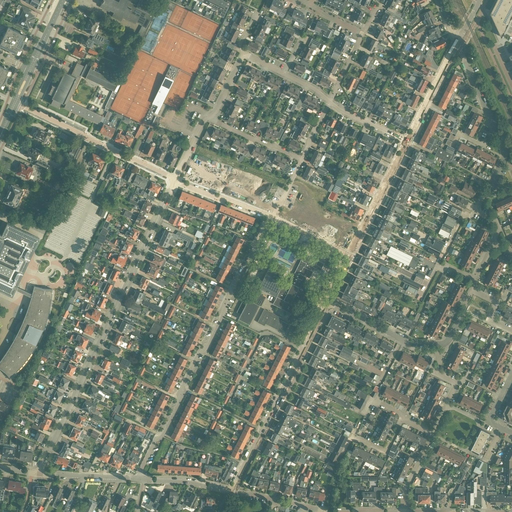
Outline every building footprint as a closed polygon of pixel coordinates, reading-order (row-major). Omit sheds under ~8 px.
[(29,3),(30,4),(35,6),(35,7),(39,9),(42,0),(26,0),(25,2),(29,3)] [(118,0),(102,0),(100,7),(113,13),(111,16),(121,21),(122,18),(136,24),(136,23),(139,16),(130,12),(132,7),(128,5),(130,2),(126,0),(119,0),(118,0)] [(140,0),(139,0),(137,5),(130,2),(128,5),(132,7),(130,12),(139,16),(136,23),(141,25),(146,28),(157,8),(148,3),(146,2),(142,1),(140,0)] [(215,0),(212,7),(211,9),(216,11),(217,9),(221,0),(215,0)] [(221,0),(217,9),(221,11),(220,14),(221,16),(223,18),(228,7),(225,6),(226,2),(221,0)] [(274,11),(279,1),(276,0),(275,0),(275,1),(273,0),(272,2),(268,0),(264,7),(269,10),(270,9),(274,11)] [(332,0),(329,8),(334,10),(339,1),(338,0),(332,0)] [(339,1),(334,10),(337,12),(338,11),(340,11),(342,6),(345,7),(347,1),(344,0),(343,3),(339,1)] [(396,4),(388,0),(386,0),(385,3),(384,5),(389,7),(388,10),(395,13),(397,9),(395,7),(396,4)] [(415,0),(417,4),(417,6),(418,9),(417,11),(418,14),(422,10),(420,3),(425,1),(424,0),(415,0)] [(500,33),(502,38),(503,35),(504,35),(505,32),(508,26),(511,17),(511,0),(497,0),(496,2),(495,4),(492,10),(491,12),(490,14),(491,14),(492,16),(495,23),(496,24),(499,31),(500,33)] [(279,1),(274,11),(279,13),(278,14),(283,17),(287,9),(282,7),(283,5),(282,4),(282,3),(279,1)] [(238,13),(237,16),(245,20),(248,15),(245,14),(246,12),(247,12),(249,8),(240,3),(236,11),(237,13),(238,13)] [(354,10),(353,12),(362,17),(364,14),(363,13),(364,11),(358,9),(359,6),(354,3),(352,6),(351,8),(354,10)] [(35,18),(33,17),(34,16),(29,13),(30,10),(18,5),(17,8),(20,9),(19,16),(17,15),(33,22),(35,18)] [(295,21),(300,11),(296,10),(296,11),(294,10),(293,12),(288,10),(285,17),(290,20),(291,19),(295,21)] [(430,10),(422,14),(424,20),(433,16),(432,13),(431,10),(430,10)] [(300,11),(295,21),(300,23),(299,24),(304,27),(308,19),(303,17),(304,15),(303,14),(303,13),(300,11)] [(353,12),(352,15),(347,15),(345,18),(355,23),(356,20),(359,22),(360,20),(361,20),(362,17),(353,12)] [(385,12),(382,18),(393,24),(396,19),(401,21),(402,18),(401,18),(393,14),(392,16),(385,12)] [(401,18),(402,18),(407,20),(409,15),(404,12),(401,18)] [(33,22),(17,15),(19,16),(18,20),(19,20),(18,22),(15,21),(13,24),(22,28),(23,25),(28,28),(29,26),(31,27),(33,22)] [(239,28),(240,25),(242,26),(245,20),(237,16),(234,22),(232,20),(230,23),(239,28)] [(265,16),(261,24),(259,22),(256,28),(264,32),(267,27),(268,27),(270,24),(273,24),(275,20),(265,16)] [(410,23),(412,25),(418,18),(416,16),(410,23)] [(435,22),(433,16),(424,20),(427,25),(435,22)] [(88,21),(87,23),(96,28),(99,21),(93,18),(92,19),(90,18),(89,20),(88,21)] [(393,24),(382,18),(380,24),(386,27),(387,27),(387,30),(393,33),(394,30),(389,26),(391,23),(393,24)] [(319,32),(323,23),(320,21),(319,22),(318,21),(316,24),(312,22),(309,29),(314,31),(314,30),(319,32)] [(87,31),(87,32),(93,35),(96,28),(87,23),(86,26),(86,27),(84,30),(87,31)] [(231,27),(229,33),(237,37),(240,31),(238,30),(239,28),(230,23),(229,26),(231,27)] [(323,23),(319,32),(323,34),(323,35),(328,38),(331,31),(327,28),(328,26),(326,25),(327,24),(323,23)] [(286,33),(284,38),(292,42),(295,37),(292,35),(295,30),(287,26),(284,31),(286,33)] [(416,47),(422,50),(425,45),(425,44),(428,38),(429,35),(439,31),(437,26),(428,30),(429,33),(426,34),(427,37),(424,35),(421,42),(418,41),(416,47)] [(0,45),(11,51),(11,52),(14,52),(18,54),(26,36),(23,34),(21,32),(20,33),(8,27),(0,43),(0,45)] [(388,43),(383,40),(384,38),(382,35),(383,32),(382,31),(383,29),(383,28),(381,27),(380,30),(377,28),(376,32),(375,32),(373,34),(374,35),(373,36),(382,40),(381,43),(387,46),(388,43)] [(262,45),(265,39),(262,37),(264,32),(256,28),(253,34),(255,34),(252,40),(262,45)] [(105,38),(103,38),(99,35),(99,34),(95,31),(92,37),(98,40),(103,42),(105,38)] [(441,35),(439,31),(429,35),(428,38),(428,39),(430,38),(430,37),(433,36),(435,38),(441,35)] [(234,42),(237,37),(229,33),(226,38),(222,36),(220,39),(228,43),(230,40),(234,42)] [(341,38),(339,43),(348,47),(350,44),(349,43),(349,42),(347,40),(349,36),(342,33),(340,38),(341,38)] [(79,41),(79,42),(91,48),(94,42),(96,43),(98,40),(92,37),(91,40),(90,39),(90,38),(86,36),(85,39),(81,37),(81,38),(80,38),(79,40),(79,41)] [(275,44),(283,48),(285,45),(289,48),(292,42),(284,38),(282,41),(278,39),(275,44)] [(371,41),(370,44),(382,50),(383,48),(379,46),(380,46),(376,44),(378,41),(372,38),(372,39),(371,38),(370,41),(371,41)] [(434,42),(437,49),(445,45),(445,44),(444,42),(442,39),(439,41),(439,40),(434,42)] [(260,46),(249,41),(248,44),(247,44),(248,45),(246,47),(255,52),(256,49),(258,50),(260,46)] [(303,51),(311,55),(314,49),(315,50),(316,47),(318,48),(319,45),(311,41),(309,47),(305,45),(303,51)] [(270,50),(272,47),(273,43),(271,42),(268,48),(265,46),(262,52),(265,54),(268,48),(270,50)] [(227,47),(225,53),(233,57),(236,51),(233,50),(235,46),(228,43),(226,47),(227,47)] [(346,51),(348,47),(339,43),(336,47),(335,47),(333,52),(340,55),(342,51),(345,52),(345,50),(346,51)] [(381,52),(382,50),(370,44),(367,49),(372,52),(374,49),(377,51),(377,50),(381,52)] [(86,56),(87,53),(85,52),(85,51),(82,49),(83,48),(78,46),(77,48),(76,47),(73,53),(84,59),(86,56)] [(278,48),(275,55),(284,59),(285,56),(286,56),(287,53),(278,48)] [(311,55),(303,51),(300,56),(303,58),(301,63),(306,66),(309,60),(311,55)] [(331,59),(329,64),(337,68),(340,62),(337,61),(339,55),(333,52),(330,58),(331,59)] [(230,62),(233,57),(225,53),(222,58),(221,57),(219,61),(225,65),(227,61),(230,62)] [(374,58),(365,53),(362,59),(373,64),(375,60),(380,62),(379,62),(386,65),(388,62),(386,61),(381,59),(375,55),(374,58)] [(218,66),(215,72),(224,76),(227,70),(223,69),(225,65),(219,61),(214,59),(212,63),(218,66)] [(371,69),(373,64),(362,59),(360,65),(367,68),(366,71),(377,76),(378,73),(371,69)] [(64,108),(93,122),(98,113),(70,100),(85,67),(77,63),(78,64),(76,67),(78,68),(75,76),(64,71),(57,87),(56,87),(55,86),(54,86),(54,85),(53,85),(52,84),(52,85),(52,86),(49,92),(48,92),(48,93),(49,93),(50,94),(51,94),(52,94),(53,95),(52,98),(53,98),(51,103),(50,103),(50,104),(51,104),(52,104),(53,105),(54,105),(54,106),(55,106),(56,106),(57,106),(57,107),(58,107),(59,108),(59,107),(61,102),(64,103),(66,104),(64,108)] [(85,77),(114,92),(119,82),(94,70),(95,67),(91,65),(91,66),(87,64),(85,67),(83,72),(81,75),(85,77)] [(311,77),(315,70),(305,65),(304,68),(296,64),(295,67),(294,66),(294,67),(293,70),(302,75),(303,71),(304,72),(306,69),(311,72),(309,75),(311,77)] [(327,76),(328,77),(331,72),(334,74),(337,68),(329,64),(326,69),(325,68),(322,74),(327,76)] [(0,86),(1,83),(3,84),(8,75),(6,74),(8,69),(6,69),(4,66),(3,67),(0,65),(0,86)] [(426,77),(427,75),(430,77),(432,71),(422,66),(418,74),(426,77)] [(246,67),(242,75),(246,77),(247,75),(252,78),(256,70),(250,67),(250,69),(246,67)] [(256,82),(261,84),(264,78),(265,76),(261,74),(261,72),(256,70),(252,78),(257,81),(256,82)] [(207,77),(206,79),(210,81),(216,84),(218,80),(221,82),(224,76),(215,72),(213,77),(211,77),(211,79),(207,77)] [(326,79),(327,76),(322,74),(317,72),(315,76),(321,79),(319,83),(328,87),(329,85),(330,84),(329,84),(331,81),(326,79)] [(452,75),(450,79),(457,82),(459,83),(463,76),(457,73),(456,75),(454,73),(453,75),(452,75)] [(422,85),(425,87),(427,81),(421,78),(420,80),(411,75),(409,79),(418,83),(422,85)] [(265,76),(264,78),(261,84),(262,85),(262,86),(262,87),(263,89),(265,90),(266,89),(267,89),(268,86),(271,88),(275,79),(269,76),(269,78),(265,76)] [(352,87),(354,88),(358,80),(351,77),(346,88),(350,90),(352,87)] [(406,82),(417,87),(415,89),(422,92),(425,87),(422,85),(418,83),(409,79),(406,78),(405,80),(407,81),(406,82)] [(216,84),(210,81),(206,79),(205,81),(206,81),(205,84),(207,85),(205,90),(206,91),(214,95),(217,89),(214,88),(216,84)] [(278,96),(283,87),(279,85),(281,82),(275,79),(271,88),(276,90),(276,91),(278,93),(277,96),(278,96)] [(449,82),(448,84),(455,87),(457,82),(450,79),(449,82)] [(164,80),(154,100),(157,101),(155,104),(160,106),(171,83),(164,80)] [(352,103),(357,105),(365,88),(359,84),(356,89),(354,93),(357,95),(352,103)] [(455,91),(453,90),(455,87),(448,84),(447,86),(445,89),(452,93),(454,94),(455,91)] [(290,97),(294,89),(289,86),(288,87),(285,86),(283,89),(284,89),(280,97),(282,98),(284,94),(290,97)] [(247,92),(238,88),(237,91),(236,91),(236,92),(235,94),(244,99),(243,100),(246,101),(248,96),(249,93),(254,95),(255,93),(248,90),(247,92)] [(357,105),(361,107),(365,98),(364,97),(366,94),(369,89),(365,88),(357,105)] [(294,102),(293,104),(296,105),(300,97),(298,96),(300,91),(294,89),(290,97),(289,99),(294,102)] [(451,95),(452,93),(445,89),(443,93),(444,93),(443,95),(449,98),(451,95)] [(214,95),(206,91),(203,96),(202,95),(200,100),(206,103),(208,99),(212,101),(214,95)] [(368,99),(366,98),(362,107),(366,110),(374,92),(372,91),(368,99)] [(366,110),(370,112),(374,102),(373,102),(377,93),(374,92),(366,110)] [(409,95),(409,96),(405,94),(404,96),(405,96),(417,102),(420,97),(414,94),(412,97),(409,95)] [(300,108),(301,106),(302,102),(308,105),(312,97),(307,95),(305,98),(301,96),(300,97),(296,105),(296,106),(300,108)] [(441,97),(440,100),(447,104),(449,98),(443,95),(442,97),(441,97)] [(414,108),(417,102),(405,96),(404,98),(407,100),(410,102),(409,104),(408,105),(414,108)] [(318,100),(312,97),(308,105),(309,106),(307,108),(313,111),(313,110),(317,112),(320,105),(316,103),(318,100)] [(375,112),(379,105),(378,105),(381,100),(378,98),(372,110),(375,112)] [(396,101),(397,102),(399,102),(402,104),(404,105),(407,107),(408,105),(409,104),(403,102),(397,98),(396,101)] [(231,102),(228,108),(237,112),(240,107),(241,108),(243,102),(237,99),(234,104),(231,102)] [(439,104),(438,106),(444,109),(447,104),(440,100),(438,104),(439,104)] [(399,102),(396,107),(396,108),(399,110),(401,110),(404,105),(402,104),(399,102)] [(382,106),(379,105),(375,112),(374,114),(380,117),(386,105),(386,104),(383,103),(382,106)] [(386,109),(388,106),(386,105),(380,117),(385,119),(389,121),(394,111),(390,109),(389,111),(386,109)] [(226,120),(234,124),(237,116),(235,115),(237,112),(228,108),(226,113),(229,115),(226,120)] [(449,115),(456,119),(458,115),(447,110),(445,113),(449,115)] [(406,116),(408,112),(406,111),(404,115),(404,114),(398,126),(403,129),(409,117),(406,116)] [(431,117),(438,120),(440,117),(443,118),(444,116),(435,112),(434,114),(433,113),(431,117)] [(473,115),(472,117),(480,121),(482,116),(474,112),(473,115)] [(392,120),(394,121),(393,123),(398,126),(404,114),(402,114),(400,116),(395,114),(392,120)] [(300,121),(298,127),(306,131),(309,125),(306,124),(308,118),(302,115),(300,120),(300,121)] [(130,124),(132,120),(124,116),(123,116),(122,120),(130,124)] [(161,118),(155,116),(151,125),(156,128),(161,118)] [(245,128),(251,131),(255,123),(249,120),(250,119),(246,117),(243,123),(247,125),(245,128)] [(430,120),(429,122),(436,126),(438,120),(431,117),(430,120)] [(472,117),(469,122),(477,126),(480,121),(472,117)] [(326,124),(328,124),(325,130),(328,132),(329,129),(330,127),(332,128),(336,120),(335,119),(334,119),(333,119),(331,118),(330,121),(328,120),(326,124)] [(259,125),(255,123),(251,131),(256,134),(258,131),(262,133),(263,129),(266,123),(261,120),(259,125)] [(102,127),(100,132),(105,134),(109,126),(106,125),(107,123),(104,122),(102,125),(103,125),(102,127)] [(342,135),(347,125),(341,122),(338,126),(336,125),(334,131),(336,132),(342,135)] [(439,127),(436,126),(429,122),(428,124),(426,127),(433,131),(434,128),(438,130),(439,127)] [(469,122),(467,127),(475,131),(477,126),(469,122)] [(110,123),(109,125),(109,126),(105,134),(107,135),(107,136),(110,137),(111,137),(115,127),(112,125),(113,124),(110,123)] [(264,135),(269,138),(273,130),(267,127),(269,124),(266,123),(263,129),(266,131),(264,135)] [(141,124),(134,136),(138,138),(145,126),(141,124)] [(289,136),(297,140),(300,135),(303,136),(306,131),(298,127),(295,132),(294,131),(292,134),(291,133),(289,136)] [(430,136),(433,131),(426,127),(424,131),(425,131),(424,133),(430,136)] [(467,127),(464,132),(472,136),(475,131),(467,127)] [(207,129),(203,137),(206,138),(207,136),(210,138),(210,137),(216,139),(220,131),(214,128),(213,132),(207,129)] [(277,136),(280,138),(283,130),(280,128),(278,132),(273,130),(269,138),(275,141),(277,136)] [(350,138),(351,136),(354,138),(357,131),(357,130),(354,129),(352,128),(350,131),(349,131),(347,136),(350,138)] [(34,136),(34,137),(46,143),(48,139),(45,138),(47,135),(50,136),(51,133),(48,132),(47,133),(38,129),(36,133),(34,133),(34,135),(34,136)] [(121,131),(120,130),(119,131),(116,136),(115,139),(116,139),(116,140),(118,141),(123,143),(125,139),(125,137),(126,135),(126,134),(123,133),(123,134),(120,133),(121,131)] [(144,145),(143,147),(146,148),(144,153),(150,156),(154,146),(148,144),(154,133),(151,131),(144,145)] [(225,134),(220,131),(216,139),(221,142),(220,143),(223,144),(222,145),(223,146),(225,147),(226,147),(226,146),(229,140),(224,137),(225,134)] [(59,136),(70,142),(72,138),(61,132),(59,136)] [(127,132),(126,134),(126,135),(125,137),(125,139),(123,143),(129,146),(133,138),(133,136),(133,135),(128,133),(128,132),(127,132)] [(360,142),(365,144),(369,136),(364,133),(360,142)] [(438,140),(430,136),(424,133),(423,135),(422,135),(421,138),(435,145),(438,140)] [(369,136),(365,144),(363,149),(365,150),(366,149),(369,150),(375,138),(369,136)] [(344,137),(340,144),(345,146),(348,139),(344,137)] [(233,142),(229,140),(226,146),(230,147),(230,146),(236,149),(240,141),(235,138),(233,142)] [(320,146),(319,149),(325,152),(326,150),(328,146),(327,146),(325,146),(327,142),(321,138),(321,139),(320,139),(319,141),(319,142),(318,145),(320,146)] [(448,162),(448,161),(452,154),(445,151),(435,145),(421,138),(419,142),(420,142),(419,144),(436,153),(435,156),(448,162)] [(290,139),(288,143),(289,144),(288,146),(297,150),(298,148),(299,147),(298,147),(300,144),(290,139)] [(382,141),(377,139),(375,144),(380,146),(383,148),(392,152),(394,148),(382,142),(382,141)] [(246,144),(240,141),(236,149),(239,150),(238,151),(245,155),(248,149),(249,147),(245,145),(246,144)] [(466,145),(461,143),(456,153),(461,155),(462,153),(466,145)] [(445,151),(452,154),(452,153),(455,149),(450,146),(448,145),(445,151)] [(466,145),(462,153),(467,156),(471,148),(466,145)] [(36,147),(34,150),(28,146),(24,155),(35,160),(36,158),(38,159),(40,154),(38,154),(39,152),(40,153),(41,153),(41,152),(42,152),(42,151),(42,150),(41,150),(36,147)] [(248,149),(245,155),(249,157),(250,154),(256,157),(260,148),(255,146),(253,149),(249,147),(248,149)] [(378,152),(373,150),(372,153),(381,158),(382,155),(389,158),(392,152),(383,148),(380,146),(379,149),(378,152)] [(70,152),(65,161),(69,162),(71,157),(73,158),(74,158),(77,159),(82,150),(78,148),(77,147),(76,149),(74,147),(71,153),(70,152)] [(159,149),(155,158),(161,161),(167,149),(164,148),(163,151),(159,149)] [(266,151),(260,148),(256,157),(261,159),(260,161),(263,162),(262,164),(264,164),(264,163),(265,163),(268,157),(264,155),(266,151)] [(475,150),(471,148),(467,156),(471,158),(477,148),(475,150)] [(482,150),(477,148),(471,158),(472,158),(473,156),(477,158),(482,150)] [(424,157),(426,155),(415,149),(413,154),(432,163),(434,160),(427,157),(427,158),(424,157)] [(486,153),(482,150),(477,158),(482,161),(486,153)] [(323,155),(315,151),(312,156),(320,160),(321,160),(323,162),(325,157),(326,156),(324,156),(323,155)] [(171,155),(166,163),(173,166),(177,158),(173,156),(175,153),(172,152),(171,155)] [(98,156),(92,153),(90,157),(89,157),(88,160),(89,160),(89,161),(93,163),(91,166),(93,168),(96,162),(95,161),(98,156)] [(195,158),(188,175),(228,191),(232,193),(272,209),(279,192),(278,191),(280,185),(270,181),(265,194),(204,170),(209,157),(199,153),(197,159),(195,158)] [(491,155),(486,153),(482,161),(487,163),(491,155)] [(272,163),(277,166),(281,157),(276,154),(274,158),(269,155),(268,157),(265,163),(271,166),(272,163)] [(431,165),(432,163),(413,154),(411,158),(418,161),(419,159),(424,161),(431,165)] [(496,158),(491,155),(487,163),(492,166),(492,165),(494,166),(497,159),(496,158)] [(95,161),(96,162),(93,168),(95,169),(96,167),(101,170),(103,164),(101,163),(104,158),(98,156),(95,161)] [(312,156),(309,162),(318,166),(321,160),(320,160),(312,156)] [(287,160),(281,157),(277,166),(282,168),(282,169),(285,170),(284,173),(287,174),(291,166),(285,163),(287,160)] [(37,159),(36,160),(34,165),(47,171),(50,166),(37,160),(37,159)] [(417,162),(410,159),(408,163),(420,169),(423,170),(428,173),(429,170),(421,166),(421,167),(416,165),(417,162)] [(73,166),(64,161),(63,164),(69,173),(73,166)] [(371,164),(383,170),(385,166),(378,163),(377,165),(375,164),(375,163),(372,161),(371,164)] [(419,171),(420,169),(408,163),(406,167),(416,172),(417,170),(419,171)] [(16,171),(17,172),(16,173),(23,176),(22,178),(27,180),(28,177),(29,177),(30,174),(35,176),(39,168),(33,165),(32,167),(24,164),(24,165),(21,164),(18,168),(16,171)] [(108,174),(105,179),(108,180),(110,177),(113,178),(114,177),(115,174),(119,166),(117,165),(116,165),(114,164),(112,168),(110,172),(109,174),(108,174)] [(372,169),(373,167),(375,169),(374,171),(381,174),(383,170),(371,164),(369,167),(372,169)] [(115,174),(114,177),(117,178),(116,180),(117,180),(115,183),(118,185),(119,184),(119,182),(120,180),(119,180),(120,178),(123,173),(122,173),(124,169),(122,168),(122,167),(119,166),(115,174)] [(313,176),(316,170),(307,166),(305,172),(313,176)] [(365,168),(363,172),(372,176),(374,173),(365,168)] [(403,174),(417,181),(418,178),(413,176),(414,173),(405,169),(403,174)] [(86,180),(89,174),(80,170),(77,175),(86,180)] [(120,180),(119,182),(122,184),(124,181),(129,184),(131,180),(134,173),(132,172),(131,172),(128,171),(127,174),(125,178),(122,177),(120,180)] [(313,176),(305,172),(302,177),(312,182),(313,179),(317,181),(318,178),(313,176)] [(342,172),(340,178),(345,181),(348,175),(342,172)] [(61,178),(65,180),(67,181),(69,176),(68,173),(63,175),(63,174),(61,178)] [(129,184),(131,185),(132,184),(134,186),(135,183),(138,185),(142,177),(140,175),(139,176),(137,174),(133,181),(131,180),(129,184)] [(401,178),(407,181),(412,184),(412,182),(416,184),(417,181),(403,174),(401,178)] [(473,174),(470,180),(476,183),(479,178),(473,174)] [(142,177),(138,185),(141,186),(140,188),(143,190),(147,180),(145,179),(145,178),(142,177)] [(335,185),(340,187),(341,186),(343,181),(338,178),(335,185)] [(367,183),(369,185),(374,187),(377,182),(369,178),(368,180),(364,179),(363,181),(367,183)] [(412,190),(414,186),(400,179),(398,184),(407,188),(412,190)] [(70,233),(73,235),(93,189),(91,188),(92,186),(83,182),(63,229),(59,228),(57,231),(69,236),(70,233)] [(154,183),(152,182),(148,189),(151,190),(147,198),(149,199),(154,189),(156,183),(154,182),(154,183)] [(330,192),(334,185),(328,182),(324,189),(330,192)] [(156,183),(154,189),(149,199),(153,201),(155,198),(153,197),(153,195),(154,196),(155,192),(157,193),(161,186),(158,185),(158,184),(156,183)] [(472,196),(476,189),(465,183),(461,191),(472,196)] [(23,188),(14,184),(13,186),(12,185),(11,185),(10,185),(9,185),(9,186),(9,187),(9,188),(10,189),(8,193),(12,195),(14,196),(19,199),(23,191),(22,190),(23,188)] [(412,190),(398,184),(396,188),(410,195),(412,190)] [(340,187),(335,185),(332,191),(338,194),(340,190),(344,192),(345,190),(342,188),(340,187)] [(51,188),(48,195),(56,198),(59,192),(51,188)] [(292,197),(283,214),(345,245),(354,226),(343,221),(339,230),(299,210),(308,193),(298,188),(293,198),(292,197)] [(395,189),(393,193),(407,200),(409,196),(395,189)] [(186,201),(188,194),(182,191),(179,198),(186,201)] [(332,191),(328,198),(334,202),(338,194),(332,191)] [(15,207),(19,199),(14,196),(12,195),(8,193),(6,198),(5,198),(4,198),(3,198),(3,199),(3,200),(3,201),(4,201),(5,202),(4,204),(13,208),(14,206),(15,207)] [(367,201),(370,196),(363,193),(362,196),(359,194),(356,193),(355,195),(367,201)] [(393,193),(391,197),(405,204),(407,200),(393,193)] [(186,201),(192,203),(195,196),(188,194),(186,201)] [(358,199),(356,201),(365,205),(367,201),(355,195),(354,197),(358,199)] [(195,196),(192,203),(199,206),(202,199),(195,196)] [(464,208),(468,201),(458,196),(456,200),(454,199),(452,202),(454,203),(464,208)] [(423,200),(426,202),(432,205),(434,201),(428,198),(424,197),(423,200)] [(504,210),(509,207),(505,198),(500,200),(504,210)] [(199,206),(206,209),(209,202),(202,199),(199,206)] [(363,209),(353,205),(355,203),(347,199),(346,202),(352,204),(351,206),(352,207),(351,210),(360,215),(363,209)] [(391,199),(388,203),(404,211),(405,209),(404,208),(404,207),(396,203),(397,202),(391,199)] [(137,202),(150,208),(151,206),(151,205),(152,204),(145,200),(144,202),(139,200),(137,202)] [(504,210),(500,200),(495,202),(498,208),(496,209),(497,213),(500,211),(504,210)] [(150,208),(137,202),(136,205),(139,206),(138,207),(138,208),(148,212),(148,211),(149,211),(150,208)] [(209,202),(206,209),(213,212),(216,204),(209,202)] [(388,203),(386,207),(393,210),(394,209),(401,213),(402,211),(404,212),(404,211),(388,203)] [(224,214),(226,207),(221,205),(218,211),(224,214)] [(452,205),(450,210),(459,214),(461,209),(452,205)] [(97,215),(102,217),(103,218),(105,214),(108,209),(106,208),(102,206),(100,211),(99,211),(97,215)] [(224,214),(229,216),(232,209),(226,207),(224,214)] [(395,213),(392,212),(386,208),(384,212),(393,217),(399,220),(400,217),(395,214),(395,213)] [(229,216),(233,217),(235,218),(237,211),(232,209),(229,216)] [(340,215),(345,217),(349,218),(350,216),(358,220),(360,215),(351,210),(348,215),(342,212),(340,215)] [(448,214),(457,218),(459,214),(450,210),(448,214)] [(125,213),(138,219),(144,222),(145,219),(145,217),(139,214),(137,216),(126,211),(125,213)] [(237,219),(240,220),(243,213),(237,211),(235,218),(237,219)] [(170,217),(179,221),(181,216),(173,212),(170,217)] [(397,224),(399,220),(393,217),(384,212),(382,216),(388,220),(388,219),(397,224)] [(125,213),(123,216),(135,221),(134,223),(141,226),(142,224),(143,225),(144,222),(138,219),(125,213)] [(244,222),(246,222),(249,216),(243,213),(240,220),(244,222)] [(445,219),(454,224),(456,220),(447,215),(445,219)] [(249,216),(246,222),(252,225),(255,218),(249,216)] [(176,225),(179,221),(170,217),(168,222),(176,225)] [(396,225),(381,218),(379,222),(386,225),(393,229),(394,230),(396,225)] [(452,228),(454,224),(445,219),(443,224),(452,228)] [(41,226),(49,230),(50,230),(52,224),(44,220),(41,226)] [(393,229),(386,225),(379,222),(377,226),(383,229),(384,229),(391,233),(393,229)] [(0,290),(12,296),(15,290),(24,294),(31,297),(32,295),(32,294),(25,290),(17,287),(17,286),(35,248),(40,238),(7,223),(2,235),(0,233),(0,290)] [(403,228),(412,232),(414,227),(406,223),(403,228)] [(443,223),(440,228),(444,230),(449,233),(450,233),(452,228),(443,224),(443,223)] [(481,225),(477,233),(486,237),(489,232),(483,229),(484,227),(481,225)] [(126,227),(124,226),(123,229),(137,235),(139,233),(138,233),(139,231),(129,226),(128,227),(126,227)] [(99,234),(105,237),(108,230),(102,227),(99,234)] [(391,235),(383,231),(376,227),(374,231),(388,238),(389,239),(391,235)] [(438,233),(442,235),(447,238),(450,233),(449,233),(444,230),(440,228),(438,233)] [(128,236),(135,240),(136,238),(137,235),(123,229),(122,231),(126,233),(125,235),(128,236)] [(177,238),(178,236),(165,230),(164,231),(162,234),(173,240),(174,240),(175,238),(177,238)] [(197,230),(194,236),(199,238),(201,239),(204,233),(197,230)] [(372,236),(379,239),(383,241),(383,239),(386,241),(388,238),(374,231),(372,236)] [(194,239),(181,233),(179,237),(187,241),(188,242),(188,241),(192,242),(193,243),(194,239)] [(477,233),(475,237),(484,241),(486,237),(477,233)] [(102,243),(105,237),(99,234),(96,241),(102,243)] [(161,237),(162,237),(161,239),(175,246),(176,243),(173,241),(173,240),(162,234),(161,237)] [(427,240),(442,247),(443,248),(445,243),(429,235),(427,240)] [(236,239),(234,241),(241,245),(244,239),(237,236),(236,239)] [(378,240),(371,237),(369,241),(388,250),(389,248),(386,247),(387,246),(381,243),(380,244),(377,242),(378,240)] [(471,240),(470,241),(482,246),(484,241),(475,237),(473,241),(471,240)] [(116,242),(131,249),(132,247),(131,246),(133,244),(122,239),(120,239),(120,240),(118,239),(116,242)] [(173,248),(175,246),(161,239),(160,241),(159,240),(158,243),(159,243),(159,244),(169,249),(170,247),(173,248)] [(433,249),(434,249),(440,252),(442,247),(427,240),(425,244),(429,246),(431,247),(433,249)] [(99,250),(102,243),(96,241),(93,248),(99,250)] [(232,247),(239,250),(241,245),(234,241),(232,247)] [(386,255),(388,250),(369,241),(368,243),(367,245),(379,251),(380,252),(386,255)] [(482,246),(470,241),(469,244),(478,249),(480,245),(482,246)] [(130,251),(131,249),(116,242),(115,244),(115,245),(119,246),(119,247),(119,248),(120,249),(121,250),(128,253),(129,251),(130,251)] [(469,244),(466,249),(475,254),(478,249),(469,244)] [(156,247),(155,249),(155,250),(160,252),(168,256),(170,251),(158,245),(157,247),(156,247)] [(367,246),(364,251),(376,256),(380,258),(381,256),(376,253),(375,254),(376,251),(367,246)] [(391,246),(388,250),(386,255),(408,265),(412,257),(391,246)] [(434,249),(433,249),(431,247),(429,246),(427,251),(438,257),(440,252),(434,249)] [(239,250),(232,247),(229,252),(236,256),(239,250)] [(96,257),(99,250),(93,248),(90,254),(92,255),(96,257)] [(466,249),(464,254),(473,258),(475,254),(466,249)] [(111,262),(122,267),(123,265),(124,265),(125,263),(107,254),(108,254),(104,252),(102,256),(107,258),(107,257),(111,259),(110,260),(111,262)] [(108,254),(107,254),(125,263),(126,260),(125,260),(126,258),(119,255),(116,253),(114,253),(113,254),(109,252),(108,254)] [(229,252),(227,257),(234,261),(236,256),(229,252)] [(464,254),(461,259),(470,263),(473,258),(464,254)] [(152,259),(151,260),(161,265),(163,266),(166,261),(163,260),(154,255),(153,256),(152,257),(151,258),(152,259)] [(306,291),(309,285),(309,284),(310,284),(305,281),(307,277),(309,278),(313,271),(315,267),(320,270),(324,263),(314,259),(313,260),(304,256),(302,260),(301,260),(292,276),(291,276),(288,283),(278,278),(278,271),(269,267),(258,288),(276,297),(273,304),(280,307),(280,308),(280,307),(287,311),(294,314),(294,315),(298,307),(297,307),(299,305),(302,298),(303,298),(302,298),(306,291)] [(362,256),(360,260),(374,267),(375,265),(370,262),(369,263),(367,262),(368,259),(362,256)] [(497,256),(493,264),(502,268),(505,263),(499,260),(500,258),(497,256)] [(227,257),(224,263),(231,266),(234,261),(227,257)] [(419,260),(412,257),(408,265),(414,268),(419,260)] [(470,263),(461,259),(459,263),(465,266),(464,269),(467,270),(470,263)] [(374,267),(360,260),(358,264),(372,271),(374,267)] [(95,265),(89,262),(87,261),(84,268),(88,270),(92,272),(95,265)] [(148,266),(147,268),(157,273),(159,268),(150,263),(149,265),(148,265),(148,266)] [(222,269),(228,272),(231,266),(224,263),(222,269)] [(500,272),(502,268),(493,264),(491,268),(500,272)] [(357,266),(355,270),(369,277),(371,274),(371,273),(367,271),(368,271),(364,269),(363,269),(357,266)] [(113,270),(106,267),(104,270),(118,276),(119,274),(120,273),(120,272),(120,271),(114,268),(113,270)] [(146,272),(145,273),(155,277),(157,273),(147,268),(146,269),(146,270),(146,272)] [(491,268),(489,273),(498,277),(500,272),(491,268)] [(222,269),(219,274),(226,277),(228,272),(222,269)] [(118,276),(104,270),(103,272),(107,274),(106,276),(116,280),(117,280),(117,279),(117,278),(118,276)] [(355,270),(353,274),(359,277),(360,276),(366,279),(366,278),(369,280),(372,281),(373,279),(369,277),(355,270)] [(418,271),(416,276),(423,280),(425,275),(418,271)] [(496,281),(498,277),(489,273),(487,277),(496,281)] [(219,274),(216,280),(220,282),(223,283),(226,277),(219,274)] [(350,279),(361,285),(365,287),(367,282),(365,281),(364,281),(352,275),(350,279)] [(420,284),(409,278),(404,276),(402,281),(418,289),(420,284)] [(416,276),(413,281),(421,284),(423,280),(416,276)] [(140,281),(154,288),(157,289),(158,287),(148,282),(149,280),(143,277),(140,281)] [(493,286),(496,281),(487,277),(483,284),(486,285),(487,283),(493,286)] [(361,285),(350,279),(348,283),(359,289),(361,285)] [(99,280),(98,283),(100,284),(111,289),(112,287),(113,288),(114,286),(113,285),(114,285),(107,282),(106,284),(99,280)] [(150,290),(152,291),(154,288),(140,281),(138,286),(145,289),(147,290),(150,289),(150,290)] [(99,287),(98,289),(109,294),(110,294),(111,292),(110,292),(111,289),(100,284),(98,283),(96,286),(99,287)] [(461,286),(455,283),(453,288),(462,292),(465,286),(462,284),(461,286)] [(214,289),(220,293),(223,287),(216,284),(215,287),(213,286),(211,288),(214,289)] [(347,285),(345,289),(359,296),(362,297),(363,295),(357,292),(358,290),(347,285)] [(409,285),(406,290),(416,294),(418,289),(409,285)] [(0,360),(0,367),(5,372),(10,377),(12,376),(14,374),(16,372),(18,369),(20,367),(22,365),(24,362),(26,360),(28,357),(30,355),(32,352),(33,350),(35,347),(36,344),(38,341),(39,342),(43,334),(42,333),(43,330),(44,327),(45,324),(46,321),(47,318),(48,316),(49,313),(49,310),(50,307),(50,304),(51,301),(51,298),(52,295),(52,292),(52,289),(45,288),(34,286),(33,290),(32,294),(32,295),(31,297),(31,298),(30,301),(29,305),(28,309),(26,312),(25,316),(24,318),(23,321),(22,321),(21,322),(20,322),(19,323),(18,323),(18,324),(17,325),(17,326),(16,327),(16,328),(16,330),(16,331),(16,332),(16,333),(16,334),(16,335),(15,338),(13,341),(11,344),(9,347),(7,350),(5,353),(3,357),(1,360),(0,360)] [(80,291),(74,288),(71,295),(76,297),(77,298),(80,291)] [(157,297),(158,294),(160,291),(157,289),(154,288),(152,291),(150,290),(149,293),(157,297)] [(453,288),(451,293),(460,297),(462,292),(453,288)] [(214,289),(211,295),(218,298),(220,293),(214,289)] [(259,305),(261,306),(266,297),(260,294),(251,289),(244,303),(242,302),(237,312),(240,314),(238,319),(249,324),(259,305)] [(357,300),(359,296),(345,289),(343,293),(354,298),(357,300)] [(414,298),(416,294),(406,290),(406,289),(404,294),(414,298)] [(145,297),(146,294),(136,290),(134,295),(142,298),(145,299),(145,300),(148,302),(150,299),(145,297)] [(451,293),(448,297),(457,302),(460,297),(451,293)] [(96,295),(93,294),(91,296),(105,303),(106,301),(107,301),(107,300),(107,299),(97,294),(96,295)] [(341,298),(349,302),(348,303),(352,305),(359,309),(372,315),(374,310),(343,294),(341,298)] [(377,299),(380,300),(384,302),(387,297),(380,294),(377,299)] [(132,299),(135,301),(135,302),(139,304),(142,298),(134,295),(132,299)] [(206,299),(208,300),(215,304),(218,298),(211,295),(210,298),(207,297),(206,299)] [(105,303),(91,296),(90,299),(94,301),(93,303),(96,304),(103,308),(103,307),(104,307),(104,306),(104,305),(105,303)] [(448,297),(446,302),(455,306),(457,302),(448,297)] [(206,306),(212,309),(215,304),(208,300),(206,299),(203,304),(206,306)] [(82,309),(95,315),(99,317),(100,315),(100,314),(101,312),(94,309),(94,308),(90,306),(91,305),(82,300),(81,302),(83,304),(81,308),(82,309)] [(167,311),(161,308),(148,302),(145,300),(143,305),(156,311),(164,315),(164,314),(165,315),(167,311)] [(443,300),(441,305),(450,309),(452,305),(455,307),(455,306),(446,302),(443,300)] [(164,301),(161,308),(167,311),(171,304),(164,301)] [(128,305),(127,308),(128,308),(131,310),(130,312),(136,315),(137,313),(138,313),(141,306),(135,303),(134,305),(130,304),(129,306),(128,305)] [(380,314),(382,316),(381,318),(387,321),(391,311),(393,307),(385,303),(385,304),(384,304),(383,307),(380,314)] [(441,305),(438,309),(447,314),(450,309),(441,305)] [(206,306),(203,311),(210,314),(212,309),(206,306)] [(503,317),(508,319),(511,311),(505,307),(502,313),(505,314),(503,317)] [(69,311),(64,309),(61,315),(66,318),(69,311)] [(90,318),(96,321),(98,319),(99,317),(95,315),(82,309),(81,311),(83,313),(85,314),(84,316),(90,318)] [(264,309),(263,311),(257,322),(264,326),(265,323),(278,330),(279,328),(285,331),(289,325),(280,320),(281,318),(264,309)] [(447,314),(438,309),(436,314),(445,318),(447,314)] [(397,313),(391,311),(387,321),(392,323),(393,322),(395,323),(396,322),(397,320),(400,313),(401,311),(398,310),(397,313)] [(200,317),(207,320),(210,314),(203,311),(200,317)] [(401,311),(400,313),(397,320),(396,322),(398,324),(398,325),(403,328),(408,318),(403,315),(404,312),(402,311),(401,312),(401,311)] [(436,314),(434,318),(443,323),(445,318),(436,314)] [(141,322),(125,315),(123,319),(133,324),(134,322),(139,324),(141,322)] [(340,332),(341,332),(345,323),(332,316),(327,325),(341,332),(340,332)] [(413,321),(408,318),(403,328),(408,330),(409,329),(412,330),(413,327),(416,321),(414,319),(413,321)] [(434,318),(431,323),(441,328),(443,323),(434,318)] [(77,320),(76,322),(78,324),(80,324),(92,330),(93,330),(94,328),(93,328),(94,326),(88,322),(87,325),(77,320)] [(132,325),(129,324),(123,320),(122,321),(121,322),(121,323),(120,325),(132,331),(139,334),(139,333),(140,331),(138,330),(138,329),(136,328),(135,329),(131,327),(132,325)] [(196,326),(202,329),(205,324),(198,320),(196,326)] [(467,330),(472,332),(477,323),(470,320),(468,323),(470,324),(467,330)] [(154,321),(151,327),(158,330),(161,325),(159,324),(156,322),(154,321)] [(226,327),(232,330),(235,325),(228,322),(226,327)] [(346,323),(345,323),(341,332),(344,334),(345,332),(350,334),(355,325),(352,323),(351,324),(349,323),(348,325),(345,324),(346,323)] [(431,323),(429,327),(438,332),(441,328),(431,323)] [(472,332),(477,335),(481,326),(477,323),(472,332)] [(93,330),(92,330),(80,324),(79,327),(84,329),(84,332),(90,335),(91,332),(92,333),(93,330)] [(132,331),(120,325),(119,327),(118,328),(118,329),(125,333),(125,332),(126,333),(127,333),(129,332),(131,333),(132,331)] [(355,340),(358,341),(363,332),(360,330),(361,328),(358,327),(359,327),(355,325),(350,334),(356,337),(355,340)] [(196,326),(193,331),(200,334),(202,329),(196,326)] [(326,326),(324,330),(338,337),(339,335),(332,332),(333,330),(326,326)] [(477,335),(481,337),(486,328),(481,326),(477,335)] [(158,330),(151,327),(149,332),(155,335),(158,330)] [(235,332),(232,330),(226,327),(223,332),(230,335),(231,333),(233,334),(235,332)] [(438,332),(429,327),(426,335),(429,336),(430,334),(436,337),(438,332)] [(486,328),(481,337),(486,339),(489,333),(491,334),(493,331),(486,328)] [(324,330),(322,335),(329,338),(330,336),(337,339),(336,341),(344,345),(346,341),(341,339),(338,337),(324,330)] [(131,334),(141,339),(142,335),(139,333),(139,334),(132,331),(131,333),(131,334)] [(190,336),(197,339),(200,334),(193,331),(190,336)] [(366,331),(365,333),(363,331),(363,332),(358,341),(355,340),(354,339),(353,341),(354,341),(353,345),(355,346),(356,346),(357,346),(359,342),(360,343),(362,341),(367,343),(372,334),(369,332),(366,331)] [(220,338),(227,341),(230,335),(223,332),(220,338)] [(116,334),(114,337),(125,342),(127,340),(125,339),(126,337),(117,333),(116,335),(116,334)] [(69,336),(72,338),(74,338),(87,344),(88,342),(87,341),(88,339),(78,335),(77,336),(73,334),(72,335),(70,334),(69,336)] [(375,335),(372,334),(367,343),(372,346),(371,349),(373,350),(377,344),(378,340),(379,339),(376,338),(377,337),(374,335),(375,335)] [(190,336),(188,342),(194,345),(197,339),(190,336)] [(322,336),(319,340),(335,348),(336,345),(332,343),(331,344),(330,343),(331,340),(328,339),(322,336)] [(113,339),(114,340),(113,342),(119,345),(120,343),(124,345),(125,342),(114,337),(113,339)] [(74,344),(77,345),(84,348),(85,346),(86,346),(87,344),(74,338),(73,341),(74,342),(74,344)] [(224,347),(227,341),(220,338),(217,343),(224,347)] [(317,344),(327,349),(329,348),(334,350),(335,348),(319,340),(317,344)] [(377,349),(383,352),(387,342),(384,341),(382,340),(381,342),(378,340),(377,344),(373,350),(376,352),(377,349)] [(499,345),(509,350),(511,343),(511,342),(509,341),(508,343),(502,340),(499,345)] [(183,346),(185,347),(192,350),(194,345),(188,342),(186,345),(184,343),(183,346)] [(390,344),(387,342),(383,352),(388,355),(387,357),(390,358),(393,352),(390,351),(393,346),(390,344)] [(221,352),(224,347),(217,343),(215,349),(221,352)] [(281,349),(287,353),(290,347),(283,344),(281,343),(280,346),(279,348),(281,349)] [(109,349),(112,351),(118,354),(121,348),(112,344),(111,344),(110,346),(110,347),(109,349)] [(454,351),(463,355),(466,351),(460,348),(461,346),(458,344),(454,351)] [(317,345),(315,350),(324,354),(327,356),(330,357),(331,356),(326,353),(327,351),(323,349),(317,345)] [(499,345),(497,350),(506,355),(509,350),(499,345)] [(192,350),(185,347),(183,346),(181,348),(184,350),(182,353),(189,356),(192,350)] [(341,351),(350,356),(353,351),(343,346),(341,351)] [(67,347),(67,349),(66,351),(80,358),(81,355),(82,353),(75,350),(74,352),(73,351),(73,350),(67,347)] [(224,353),(221,352),(215,349),(212,354),(219,358),(220,354),(223,356),(224,353)] [(287,353),(281,349),(278,354),(285,358),(287,353)] [(42,356),(47,359),(48,359),(51,353),(45,350),(42,356)] [(315,350),(313,354),(323,359),(324,357),(326,357),(327,356),(324,354),(315,350)] [(497,350),(495,354),(504,359),(506,355),(497,350)] [(355,358),(341,351),(339,355),(353,363),(355,358)] [(398,362),(403,364),(408,354),(404,351),(398,362)] [(461,360),(463,355),(454,351),(452,356),(461,360)] [(71,359),(77,362),(79,360),(80,358),(68,352),(67,354),(72,357),(71,359)] [(276,359),(282,363),(285,358),(278,354),(276,359)] [(408,354),(403,364),(408,366),(413,356),(408,354)] [(493,359),(504,365),(504,364),(502,363),(504,359),(495,354),(493,359)] [(312,355),(310,359),(324,366),(326,362),(312,355)] [(408,366),(413,369),(419,356),(418,356),(417,358),(413,356),(408,366)] [(415,365),(419,368),(424,359),(419,356),(413,369),(415,365)] [(449,360),(459,365),(461,360),(452,356),(449,360)] [(104,358),(102,363),(114,368),(117,369),(118,368),(117,367),(114,365),(114,363),(104,358)] [(122,358),(120,363),(130,368),(132,364),(130,363),(131,362),(122,358)] [(273,364),(280,368),(282,363),(276,359),(274,358),(273,360),(275,361),(273,364)] [(207,363),(214,367),(216,368),(218,365),(215,364),(216,362),(210,359),(207,363)] [(317,368),(318,365),(323,368),(324,366),(310,359),(308,363),(317,368)] [(424,359),(419,368),(423,370),(427,364),(429,365),(430,362),(424,359)] [(495,361),(493,365),(502,369),(504,365),(493,359),(495,361)] [(456,369),(459,365),(449,360),(446,367),(449,369),(450,366),(456,369)] [(74,369),(75,366),(65,361),(64,364),(60,362),(59,364),(74,371),(75,369),(74,369)] [(175,366),(182,369),(185,364),(178,361),(175,366)] [(74,371),(59,364),(57,363),(54,362),(53,365),(66,371),(65,373),(63,372),(62,374),(66,376),(67,374),(71,375),(72,373),(73,374),(74,371)] [(130,369),(130,368),(120,363),(118,366),(129,371),(130,369)] [(216,368),(214,367),(207,363),(205,369),(211,372),(213,369),(215,370),(216,368)] [(270,370),(277,373),(280,368),(273,364),(270,370)] [(493,365),(491,369),(499,374),(502,369),(493,365)] [(170,371),(172,372),(179,375),(182,369),(175,366),(175,367),(173,366),(170,371)] [(319,371),(312,367),(310,371),(330,381),(331,379),(329,378),(330,377),(328,377),(328,376),(322,372),(321,372),(319,371)] [(209,377),(211,372),(205,369),(202,374),(209,377)] [(491,369),(489,374),(497,378),(499,374),(491,369)] [(277,373),(270,370),(268,375),(274,378),(277,373)] [(329,384),(330,382),(330,381),(310,371),(308,375),(315,379),(316,377),(329,384)] [(96,377),(106,381),(112,384),(113,381),(112,381),(108,379),(108,377),(98,372),(96,377)] [(170,377),(176,381),(179,375),(172,372),(170,377)] [(206,383),(209,377),(202,374),(199,379),(206,383)] [(486,379),(495,383),(497,378),(489,374),(486,379)] [(265,380),(272,383),(274,378),(268,375),(266,378),(264,377),(263,379),(265,380)] [(372,378),(365,375),(363,380),(369,383),(372,378)] [(55,379),(67,385),(68,383),(69,383),(69,381),(69,380),(62,377),(61,379),(56,376),(55,379)] [(94,381),(104,386),(105,384),(111,387),(112,384),(106,381),(96,377),(94,381)] [(174,386),(176,381),(170,377),(167,383),(174,386)] [(308,377),(306,381),(320,388),(321,389),(322,387),(320,386),(316,384),(317,382),(314,381),(314,380),(308,377)] [(366,382),(356,377),(354,380),(364,385),(366,382)] [(66,387),(67,385),(55,379),(53,382),(55,383),(55,385),(65,389),(66,389),(67,387),(66,387)] [(203,388),(206,383),(199,379),(197,385),(203,388)] [(437,379),(433,386),(442,390),(445,386),(439,383),(440,380),(437,379)] [(495,383),(486,379),(484,383),(490,387),(489,389),(491,390),(495,383)] [(272,383),(265,380),(263,385),(269,388),(272,383)] [(315,389),(319,391),(320,388),(306,381),(303,385),(314,390),(315,389)] [(164,389),(171,392),(174,386),(167,383),(165,382),(163,384),(166,386),(164,389)] [(428,389),(431,390),(440,395),(442,390),(433,386),(430,384),(428,389)] [(206,389),(203,388),(197,385),(194,390),(203,395),(206,389)] [(89,390),(101,396),(103,396),(104,397),(105,394),(101,392),(101,391),(100,390),(98,389),(92,386),(91,388),(90,388),(89,390)] [(313,395),(308,392),(309,390),(303,386),(301,390),(310,395),(313,396),(313,395)] [(387,398),(391,389),(386,386),(382,395),(387,398)] [(113,393),(107,390),(103,388),(102,391),(111,396),(113,393)] [(322,389),(321,392),(327,395),(326,396),(336,400),(335,402),(343,406),(346,407),(349,409),(352,404),(343,400),(337,397),(322,389)] [(391,400),(396,391),(391,389),(387,398),(391,400)] [(55,392),(49,390),(48,393),(61,398),(62,396),(63,395),(63,394),(56,390),(55,392)] [(101,396),(89,390),(88,393),(89,393),(88,395),(95,398),(101,401),(103,396),(101,396)] [(264,390),(262,393),(261,395),(268,398),(270,393),(264,390)] [(431,390),(429,395),(440,401),(440,400),(438,399),(440,395),(431,390)] [(358,396),(362,398),(367,400),(369,395),(361,391),(358,396)] [(396,402),(400,393),(396,391),(391,400),(396,402)] [(159,398),(166,401),(169,396),(162,392),(159,398)] [(61,398),(48,393),(47,395),(47,398),(59,403),(60,402),(60,401),(60,400),(61,398)] [(400,405),(405,396),(400,393),(396,402),(400,405)] [(199,397),(192,394),(190,399),(196,402),(199,397)] [(261,395),(260,397),(258,400),(265,403),(268,398),(261,395)] [(431,397),(429,401),(438,405),(440,401),(429,395),(428,395),(431,397)] [(464,395),(461,401),(459,400),(457,403),(464,406),(469,397),(464,395)] [(298,396),(296,400),(307,406),(311,407),(312,405),(308,402),(308,401),(298,396)] [(409,405),(407,404),(409,398),(405,396),(400,405),(407,408),(409,405)] [(473,400),(469,397),(464,406),(469,409),(473,400)] [(157,403),(163,407),(166,401),(159,398),(157,403)] [(194,407),(196,402),(190,399),(187,404),(194,407)] [(38,401),(35,400),(34,402),(37,403),(55,412),(56,410),(57,408),(57,407),(49,404),(49,405),(46,404),(38,401)] [(83,404),(95,410),(96,408),(91,405),(92,403),(85,400),(84,402),(83,404)] [(258,400),(256,405),(263,408),(265,403),(258,400)] [(469,409),(473,411),(478,402),(473,400),(469,409)] [(429,401),(427,406),(435,410),(438,405),(429,401)] [(44,410),(43,412),(53,416),(54,416),(54,414),(55,412),(37,403),(34,402),(33,405),(41,409),(44,410)] [(483,404),(478,402),(473,411),(480,415),(482,411),(480,410),(483,404)] [(154,408),(161,411),(163,407),(157,403),(154,408)] [(300,412),(293,408),(294,406),(288,403),(286,407),(300,414),(300,412)] [(95,410),(83,404),(82,407),(81,409),(86,411),(86,412),(91,414),(92,411),(94,412),(93,413),(99,415),(100,412),(95,410)] [(184,410),(191,413),(194,407),(187,404),(184,410)] [(253,410),(260,413),(263,408),(256,405),(253,410)] [(511,414),(511,407),(507,405),(503,412),(506,414),(507,416),(511,414)] [(427,406),(425,410),(433,414),(435,410),(427,406)] [(286,407),(284,411),(293,416),(296,418),(297,416),(305,420),(306,417),(300,414),(286,407)] [(152,414),(158,417),(161,411),(154,408),(152,414)] [(188,418),(191,413),(184,410),(182,415),(188,418)] [(253,410),(252,413),(251,415),(257,418),(260,413),(253,410)] [(433,414),(425,410),(421,417),(424,418),(425,416),(431,419),(433,414)] [(292,418),(292,417),(283,412),(281,416),(295,424),(297,421),(292,418)] [(387,413),(384,418),(393,422),(395,417),(387,413)] [(76,419),(87,424),(88,424),(90,425),(92,423),(88,421),(85,419),(86,417),(79,414),(78,416),(76,419)] [(149,419),(155,422),(158,417),(152,414),(149,419)] [(185,424),(188,418),(182,415),(179,421),(185,424)] [(257,418),(251,415),(250,417),(248,420),(255,424),(257,418)] [(50,423),(50,422),(51,420),(44,416),(43,418),(38,416),(37,419),(49,425),(50,423)] [(281,416),(279,421),(291,427),(294,426),(295,424),(281,416)] [(383,420),(382,422),(390,427),(393,422),(384,418),(382,416),(381,418),(383,420)] [(37,419),(36,419),(32,417),(31,419),(35,421),(36,421),(40,424),(39,426),(47,429),(48,427),(49,427),(49,425),(37,419)] [(146,425),(153,428),(155,422),(149,419),(146,425)] [(335,420),(333,422),(336,424),(336,426),(341,428),(343,424),(335,420)] [(185,424),(179,421),(176,426),(183,430),(187,432),(190,426),(185,424)] [(278,422),(276,426),(288,432),(290,428),(278,422)] [(382,422),(380,427),(388,431),(390,427),(382,422)] [(127,423),(127,424),(125,428),(122,435),(126,437),(128,434),(128,435),(133,425),(127,423)] [(253,427),(246,424),(244,429),(250,432),(253,427)] [(350,433),(352,428),(343,424),(341,428),(350,433)] [(15,434),(17,429),(9,426),(7,430),(15,434)] [(180,434),(183,430),(176,426),(174,431),(180,434)] [(276,426),(274,430),(281,433),(282,432),(288,435),(290,433),(288,432),(276,426)] [(72,428),(70,431),(83,437),(84,435),(80,433),(81,431),(74,427),(73,429),(72,428)] [(145,436),(145,435),(146,434),(145,434),(146,430),(140,427),(137,433),(144,437),(145,436)] [(380,427),(377,432),(385,436),(388,431),(380,427)] [(401,427),(397,435),(402,438),(406,429),(401,427)] [(38,439),(41,441),(41,440),(42,440),(43,438),(43,437),(41,436),(43,433),(37,431),(32,429),(29,437),(37,441),(38,439)] [(244,429),(243,431),(241,434),(248,437),(250,432),(244,429)] [(406,429),(402,438),(407,440),(411,432),(406,429)] [(470,451),(481,456),(482,457),(484,454),(480,452),(490,433),(482,429),(470,451)] [(70,435),(69,437),(75,440),(76,438),(81,440),(83,437),(70,431),(69,434),(70,435)] [(177,440),(180,434),(174,431),(171,437),(177,440)] [(273,431),(271,436),(283,441),(290,445),(291,442),(282,438),(279,436),(280,435),(273,431)] [(385,436),(377,432),(375,437),(383,441),(385,436)] [(411,432),(407,440),(412,442),(416,434),(411,432)] [(248,437),(241,434),(239,437),(239,439),(245,443),(248,437)] [(348,438),(342,435),(341,434),(338,439),(340,440),(345,443),(348,438)] [(415,449),(417,445),(421,437),(416,434),(412,442),(410,446),(415,449)] [(329,445),(331,441),(321,436),(319,440),(329,445)] [(426,439),(421,437),(417,445),(422,447),(426,439)] [(239,439),(237,442),(236,444),(243,448),(245,443),(239,439)] [(345,443),(340,440),(338,439),(336,444),(337,444),(343,447),(345,443)] [(105,443),(98,457),(100,458),(100,459),(102,460),(104,456),(108,448),(109,446),(111,443),(108,441),(107,444),(105,443)] [(269,441),(266,447),(272,450),(275,452),(277,448),(278,446),(269,441)] [(83,447),(76,444),(73,442),(71,446),(81,451),(82,451),(83,447)] [(332,442),(329,446),(340,452),(343,447),(337,444),(336,444),(332,442)] [(62,449),(72,454),(73,452),(74,450),(68,447),(69,445),(65,443),(62,449)] [(122,444),(120,447),(116,453),(117,454),(115,458),(113,457),(109,463),(112,464),(111,465),(114,466),(124,445),(122,444)] [(236,444),(234,448),(233,450),(240,453),(243,448),(236,444)] [(439,448),(436,454),(441,456),(445,447),(439,444),(437,447),(439,448)] [(127,446),(124,445),(114,466),(116,467),(116,466),(118,467),(122,461),(123,458),(121,457),(123,453),(125,450),(127,446)] [(105,461),(107,462),(110,455),(108,453),(111,447),(109,446),(108,448),(104,456),(102,460),(104,461),(105,461)] [(338,457),(340,452),(329,446),(327,450),(333,452),(332,454),(338,457)] [(354,459),(355,457),(360,448),(355,446),(349,457),(354,459)] [(128,455),(123,464),(125,465),(125,466),(128,467),(135,452),(136,450),(137,450),(139,448),(136,447),(134,447),(131,454),(130,456),(129,455),(128,455)] [(266,447),(263,452),(272,457),(273,457),(274,458),(277,452),(275,452),(272,450),(266,447)] [(445,447),(441,456),(445,459),(450,450),(445,447)] [(364,451),(360,448),(355,457),(358,458),(357,460),(359,461),(364,451)] [(135,452),(128,467),(130,468),(132,469),(134,465),(135,466),(136,463),(135,463),(139,455),(137,454),(139,451),(137,450),(136,450),(135,452)] [(231,455),(234,456),(238,458),(240,453),(233,450),(232,452),(231,455)] [(450,450),(445,459),(450,461),(455,452),(450,450)] [(361,462),(362,460),(365,461),(369,453),(364,451),(359,461),(361,462)] [(455,452),(450,461),(455,463),(459,454),(455,452)] [(296,462),(300,456),(293,453),(290,459),(296,462)] [(369,453),(365,461),(370,464),(374,456),(369,453)] [(411,463),(414,458),(405,454),(403,459),(411,463)] [(459,454),(455,463),(459,466),(462,460),(465,461),(466,458),(459,454)] [(69,459),(68,460),(58,456),(56,462),(60,464),(60,465),(63,466),(64,465),(66,466),(67,463),(70,465),(72,466),(74,467),(75,467),(77,463),(69,459)] [(374,456),(370,464),(375,466),(379,458),(374,456)] [(379,458),(375,466),(380,469),(384,461),(379,458)] [(227,459),(224,466),(223,469),(221,474),(223,475),(221,478),(226,481),(235,463),(236,461),(231,459),(230,461),(227,459)] [(411,463),(403,459),(400,464),(409,468),(411,463)] [(484,462),(479,460),(475,468),(480,470),(484,462)] [(205,468),(204,474),(210,476),(213,466),(205,464),(204,468),(205,468)] [(336,474),(338,470),(326,464),(324,468),(336,474)] [(409,468),(400,464),(398,469),(406,473),(409,468)] [(213,466),(210,476),(217,477),(218,471),(221,472),(222,466),(219,466),(219,467),(213,466)] [(396,473),(404,477),(406,473),(398,469),(395,467),(393,472),(396,473)] [(431,477),(433,472),(426,468),(420,479),(428,483),(431,477)] [(254,481),(255,482),(260,472),(254,469),(247,482),(252,485),(254,481)] [(308,471),(306,477),(305,476),(300,496),(303,497),(305,497),(307,489),(304,489),(305,486),(306,486),(308,478),(310,478),(312,472),(308,471)] [(457,482),(460,484),(466,472),(463,471),(457,482)] [(439,475),(433,472),(431,477),(437,480),(439,475)] [(404,477),(396,473),(393,478),(401,483),(404,477)] [(284,481),(283,484),(281,491),(283,492),(283,493),(286,493),(290,476),(289,475),(288,476),(287,477),(286,481),(284,481)] [(300,496),(305,476),(301,475),(300,480),(301,480),(299,487),(297,487),(295,495),(297,495),(297,496),(300,496)] [(468,484),(467,503),(481,503),(482,491),(476,491),(477,482),(471,482),(468,484)] [(360,494),(360,487),(360,483),(353,483),(353,490),(347,490),(346,501),(347,501),(350,501),(354,501),(354,494),(360,494)] [(310,487),(310,490),(308,498),(310,498),(310,499),(313,499),(316,486),(316,485),(314,485),(313,484),(312,488),(310,487)] [(43,486),(41,486),(40,498),(39,500),(38,503),(40,504),(42,497),(42,496),(48,497),(48,489),(45,489),(45,486),(45,485),(43,485),(43,486)] [(455,495),(455,503),(458,503),(460,503),(460,491),(462,486),(460,485),(457,491),(456,491),(454,495),(455,495)] [(56,496),(53,503),(58,505),(62,496),(60,495),(63,489),(57,486),(52,495),(56,496)] [(316,486),(313,499),(316,500),(323,501),(324,493),(317,491),(318,487),(316,486)] [(369,488),(364,488),(364,487),(360,487),(360,494),(362,494),(362,501),(366,501),(366,502),(369,502),(369,492),(369,488)] [(378,495),(378,487),(374,487),(374,492),(369,492),(369,502),(371,502),(371,501),(375,501),(375,495),(378,495)] [(386,502),(387,492),(382,492),(382,487),(378,487),(378,495),(380,495),(380,501),(384,502),(386,502)] [(64,497),(68,499),(64,507),(69,509),(74,498),(72,497),(74,491),(68,488),(64,497)] [(393,495),(396,495),(396,488),(392,488),(392,492),(387,492),(386,502),(389,502),(393,502),(393,495)] [(419,503),(425,503),(425,488),(416,488),(416,495),(419,495),(419,502),(419,503)] [(161,493),(155,490),(153,494),(152,494),(151,497),(152,498),(151,499),(155,501),(152,506),(155,508),(158,503),(157,502),(161,493)] [(177,498),(178,492),(170,491),(169,497),(170,497),(169,503),(172,503),(172,501),(176,502),(176,498),(177,498)] [(496,504),(496,494),(494,494),(494,492),(487,492),(487,501),(491,502),(491,503),(490,503),(490,504),(496,504)] [(196,500),(198,496),(195,495),(194,495),(191,494),(189,499),(186,497),(183,502),(191,506),(192,506),(195,507),(198,503),(196,500)] [(122,506),(122,505),(126,498),(119,495),(117,498),(116,498),(115,500),(115,501),(114,504),(118,506),(116,511),(117,511),(122,511),(125,507),(122,506)] [(104,497),(98,508),(105,511),(110,500),(110,499),(109,499),(107,498),(106,498),(104,497)] [(206,500),(201,499),(200,507),(209,508),(209,506),(214,507),(215,498),(214,498),(214,497),(211,497),(211,498),(207,497),(206,500)] [(85,511),(91,511),(95,506),(96,506),(97,504),(96,504),(96,502),(89,499),(88,500),(87,499),(86,502),(87,502),(83,509),(86,511),(85,511)]
